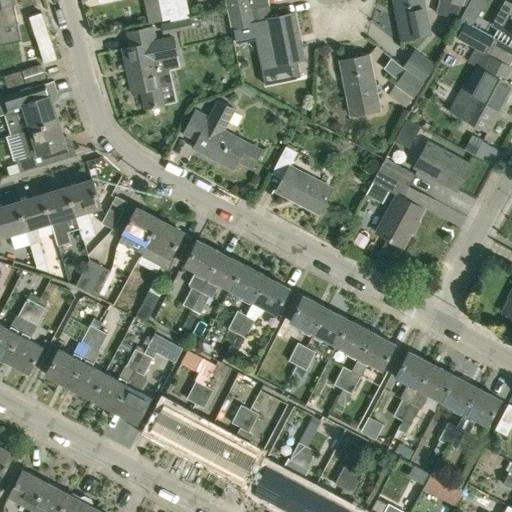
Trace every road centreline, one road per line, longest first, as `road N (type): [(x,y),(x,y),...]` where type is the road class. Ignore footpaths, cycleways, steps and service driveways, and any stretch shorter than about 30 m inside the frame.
road 1 (residential): [(433,317),(111,139),(94,109),(62,0)]
road 2 (residential): [(214,511),(0,399)]
road 3 (residential): [(433,317),(511,177)]
